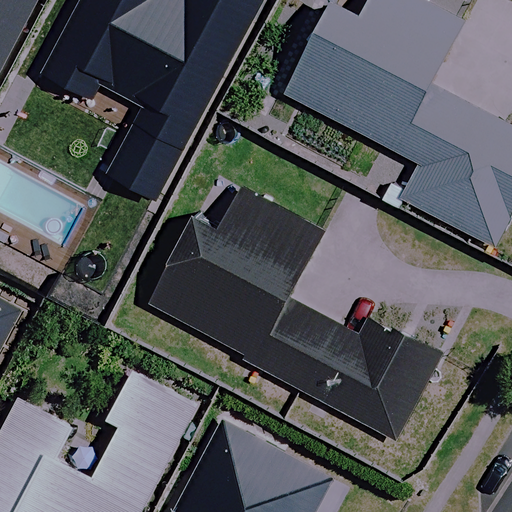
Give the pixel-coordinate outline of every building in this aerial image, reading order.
[(0,0),(0,65),(33,0),(0,0)] [(79,0),(40,75),(88,100),(96,84),(143,108),(106,178),(153,202),(257,0),(79,0)] [(365,0),(354,22),(323,6),(278,92),(419,164),(401,199),(493,247),(511,210),(511,129),(425,85),(458,22),(415,0),(365,0)] [(319,232),(237,189),(213,236),(186,222),(145,300),(242,350),(238,358),(394,438),(437,355),(369,320),(359,338),(284,300),(319,232)] [(0,345),(20,309),(0,298),(0,345)] [(142,511),(198,412),(129,375),(104,421),(116,427),(85,484),(50,465),(69,430),(18,403),(0,436),(0,511),(142,511)] [(226,421),(176,511),(310,511),(330,477),(226,421)]
